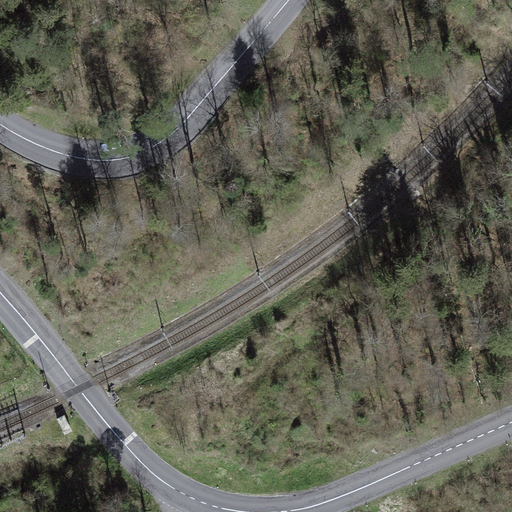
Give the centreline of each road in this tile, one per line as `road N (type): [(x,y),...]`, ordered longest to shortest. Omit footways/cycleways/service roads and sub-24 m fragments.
road 1 (secondary): [(0,124),(81,158),(137,154),(188,117),(289,0)]
road 2 (tertiary): [(237,511),(192,499),(151,473),(0,293)]
road 3 (tertiary): [(511,422),(285,511)]
